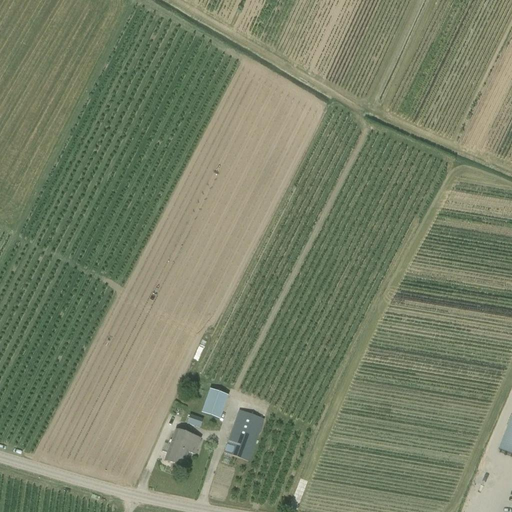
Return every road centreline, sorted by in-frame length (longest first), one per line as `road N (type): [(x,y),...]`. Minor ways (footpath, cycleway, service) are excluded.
road 1 (track): [(433,0),(381,113),(511,169)]
road 2 (track): [(381,113),(179,0)]
road 3 (tertiary): [(131,494),(0,456)]
